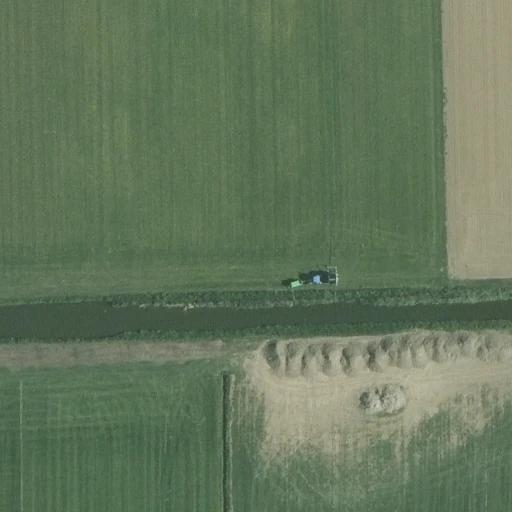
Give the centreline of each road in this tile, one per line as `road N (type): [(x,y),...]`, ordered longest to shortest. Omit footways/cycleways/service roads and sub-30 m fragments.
road 1 (track): [(0,350),(511,339)]
road 2 (track): [(214,511),(213,345)]
